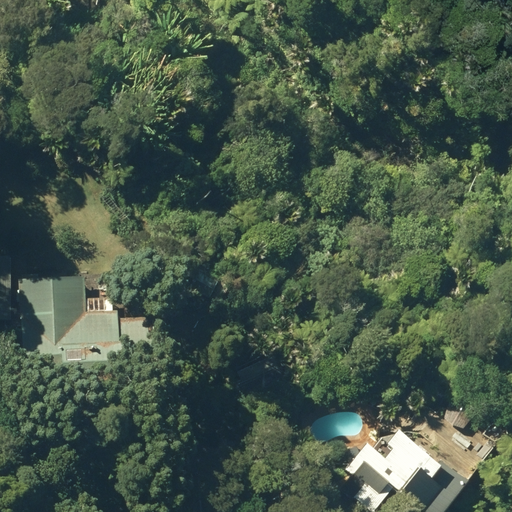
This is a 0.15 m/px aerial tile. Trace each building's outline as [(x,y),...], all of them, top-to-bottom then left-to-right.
[(0,259),(0,319),(15,319),(16,260),(0,259)] [(196,286),(217,298),(224,283),(204,272),(196,286)] [(23,278),(27,388),(177,382),(175,316),(123,318),(123,310),(90,312),(89,276),(23,278)] [(242,383),(252,402),(302,375),(289,351),(256,368),(260,374),(242,383)] [(416,511),(455,511),(478,483),(407,428),(389,450),(377,441),(346,480),(385,511),(390,511),(401,499),(416,511)]
